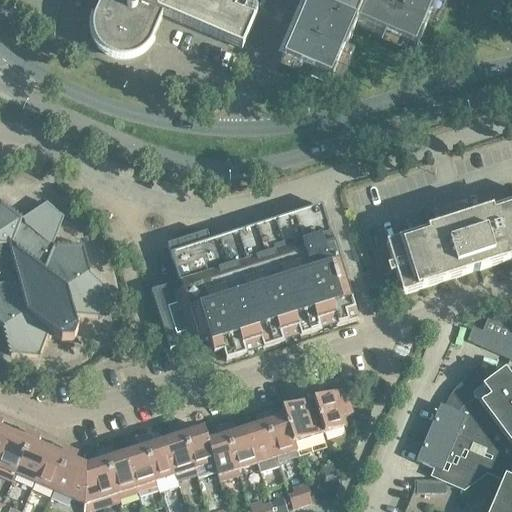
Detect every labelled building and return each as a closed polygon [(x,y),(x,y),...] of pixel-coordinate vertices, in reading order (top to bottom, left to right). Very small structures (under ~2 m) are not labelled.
[(101,0),(93,20),(92,21),(92,23),(91,25),(91,28),(91,31),(91,33),(91,35),(92,40),(93,42),(94,44),(96,46),(97,48),(99,51),(103,54),(105,56),(107,57),(111,59),(115,60),(118,61),(123,61),(127,61),(130,60),(132,59),(134,59),(137,57),(140,55),(142,54),(143,53),(146,50),(147,49),(148,47),(150,44),(161,18),(240,52),(255,18),(255,17),(255,15),(255,14),(255,13),(254,12),(253,11),(252,10),(251,10),(249,9),(248,9),(246,10),(245,10),(245,11),(243,12),(241,18),(233,15),(239,0),(101,0)] [(436,0),(306,0),(279,62),(300,71),(330,84),(355,24),(415,50),(436,0)] [(494,8),(489,19),(500,23),(504,12),(494,8)] [(93,280),(92,275),(91,276),(90,277),(82,248),(80,246),(79,247),(80,247),(79,249),(75,246),(75,247),(74,248),(71,245),(70,246),(71,247),(70,248),(66,245),(65,246),(66,247),(65,248),(61,245),(61,246),(60,247),(57,245),(56,246),(54,244),(53,245),(63,219),(50,208),(41,219),(34,213),(22,221),(21,220),(20,217),(19,217),(19,218),(18,219),(17,214),(16,215),(14,216),(13,211),(12,212),(11,213),(10,208),(8,209),(9,209),(7,210),(6,205),(5,206),(4,207),(2,202),(1,203),(0,203),(0,327),(4,331),(3,332),(2,333),(5,336),(4,337),(4,336),(3,337),(6,340),(6,341),(5,341),(4,342),(8,345),(7,346),(6,345),(5,346),(9,349),(8,350),(7,350),(6,351),(10,354),(9,355),(8,354),(8,355),(9,357),(39,359),(46,339),(48,339),(50,339),(52,339),(53,338),(60,343),(72,344),(77,333),(75,324),(76,323),(77,322),(78,321),(78,320),(78,319),(78,318),(100,320),(111,293),(110,290),(109,291),(108,292),(107,287),(105,288),(104,289),(103,284),(102,285),(100,286),(99,281),(98,282),(97,283),(96,278),(94,279),(95,279),(93,280)] [(511,261),(511,205),(469,219),(468,217),(467,216),(466,214),(464,213),(463,212),(462,212),(460,211),(458,211),(455,212),(454,212),(452,214),(450,215),(449,217),(448,219),(448,221),(448,222),(448,224),(448,226),(385,246),(392,268),(386,269),(389,277),(395,276),(401,297),(511,261)] [(320,208),(310,212),(208,244),(205,234),(166,247),(178,284),(150,293),(169,351),(189,344),(190,346),(225,364),(357,321),(320,208)] [(466,343),(511,362),(511,330),(487,320),(481,333),(472,329),(466,343)] [(511,511),(511,381),(505,372),(490,383),(478,368),(465,378),(466,380),(453,393),(444,409),(439,407),(415,464),(441,475),(446,465),(451,467),(454,459),(459,461),(463,452),(468,455),(472,446),(486,452),(484,456),(491,460),(489,464),(497,468),(492,479),(506,484),(493,511),(511,511)] [(372,381),(358,385),(362,396),(377,391),(372,381)] [(323,435),(344,429),(341,420),(352,416),(344,391),(312,401),(323,435)] [(312,401),(280,411),(283,419),(284,419),(293,445),(294,445),(323,435),(312,401)] [(276,459),(296,453),(294,445),(293,445),(284,419),(283,419),(272,423),(269,415),(262,417),(276,459)] [(257,428),(245,431),(256,466),(259,476),(279,469),(276,459),(262,417),(255,419),(257,428)] [(0,459),(11,436),(0,431),(0,427),(2,423),(0,421),(0,459)] [(187,426),(180,429),(194,471),(196,477),(197,481),(216,475),(212,465),(213,465),(206,444),(207,444),(203,430),(190,434),(187,426)] [(245,431),(233,435),(231,427),(223,430),(237,472),(256,466),(245,431)] [(175,439),(163,443),(174,477),(176,484),(196,477),(194,471),(180,429),(173,431),(175,439)] [(207,444),(206,444),(213,465),(212,465),(216,475),(217,478),(219,485),(239,478),(237,472),(223,430),(216,432),(219,440),(207,444)] [(0,459),(0,480),(11,485),(15,477),(33,436),(26,433),(22,441),(11,436),(0,459)] [(48,452),(36,447),(40,439),(33,436),(15,477),(34,485),(48,452)] [(163,443),(151,447),(149,439),(141,441),(155,483),(174,477),(163,443)] [(137,451),(124,455),(135,490),(137,496),(138,499),(158,493),(155,483),(141,441),(134,443),(137,451)] [(48,452),(34,485),(52,493),(70,452),(63,449),(60,457),(48,452)] [(110,451),(102,454),(116,496),(118,502),(137,496),(135,490),(124,455),(112,459),(110,451)] [(74,463),(77,455),(70,452),(52,493),(83,506),(86,468),(74,463)] [(83,506),(82,511),(94,511),(119,504),(118,502),(116,496),(102,454),(95,456),(98,464),(86,468),(83,506)] [(337,480),(318,486),(321,497),(322,501),(336,497),(338,491),(339,487),(337,480)] [(444,495),(444,485),(417,485),(417,495),(444,495)] [(293,496),(288,498),(292,511),(311,505),(305,486),(292,490),(293,496)] [(288,498),(268,504),(269,506),(270,511),(288,511),(292,511),(288,498)]
